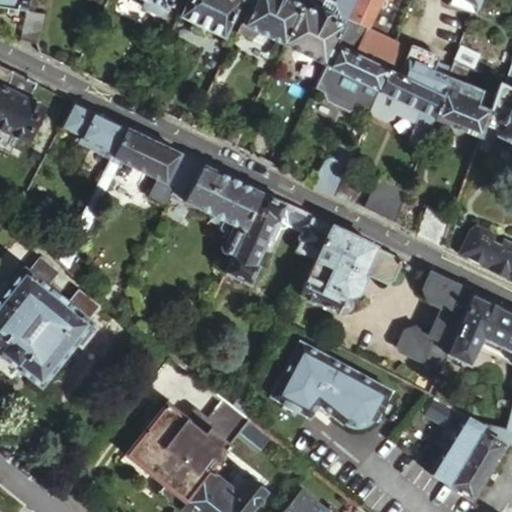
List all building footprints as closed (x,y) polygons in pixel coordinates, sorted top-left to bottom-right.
[(0,0),(0,5),(17,9),(18,5),(26,7),(27,0),(0,0)] [(140,0),(144,1),(141,6),(142,9),(158,17),(161,16),(163,10),(166,11),(170,0),(140,0)] [(240,0),(186,0),(178,17),(223,37),(240,0)] [(251,0),(236,32),(249,38),(257,37),(259,33),(283,45),(303,4),(294,0),(251,0)] [(355,0),(336,0),(334,4),(326,0),(322,0),(319,7),(313,4),(311,8),(303,4),(283,45),(324,64),(334,44),(348,16),(355,0)] [(445,0),(444,3),(469,13),(474,0),(473,0),(445,0)] [(464,27),(469,13),(444,3),(440,18),(464,27)] [(42,14),(26,10),(25,13),(20,40),(37,44),(42,14)] [(334,44),(383,68),(393,42),(367,28),(368,26),(348,16),(334,44)] [(383,68),(389,71),(440,95),(449,70),(434,63),(393,42),(383,68)] [(511,42),(498,82),(501,83),(511,88),(511,42)] [(380,91),(389,71),(383,68),(334,44),(324,64),(314,85),(325,90),(333,88),(341,72),(363,83),(359,91),(360,95),(372,101),(376,100),(380,91)] [(449,70),(440,95),(433,117),(450,124),(450,125),(460,130),(461,129),(478,137),(482,125),(498,82),(489,78),(484,92),(462,81),(466,67),(452,60),(449,70)] [(0,94),(11,72),(0,66),(0,94)] [(433,117),(440,95),(389,71),(380,91),(419,111),(409,141),(410,146),(421,151),(433,117)] [(11,72),(0,94),(0,128),(25,141),(43,105),(29,98),(36,84),(11,72)] [(511,88),(501,83),(498,82),(482,125),(495,131),(493,135),(511,144),(511,88)] [(126,127),(71,101),(63,117),(59,127),(77,136),(97,146),(112,153),(126,127)] [(188,157),(126,127),(112,153),(94,186),(56,261),(61,266),(64,269),(103,194),(102,193),(119,160),(156,177),(147,194),(166,203),(174,186),(182,169),(188,157)] [(77,136),(75,140),(95,150),(97,146),(77,136)] [(335,195),(342,180),(354,152),(339,144),(331,158),(325,155),(310,183),(335,195)] [(227,176),(188,157),(182,169),(174,186),(227,212),(224,219),(225,223),(232,226),(226,241),(237,246),(246,226),(260,192),(227,176)] [(360,189),(342,180),(335,195),(353,204),(360,189)] [(366,210),(396,225),(406,194),(378,181),(366,210)] [(246,226),(237,246),(225,274),(250,285),(259,266),(256,265),(263,248),(264,248),(268,239),(267,238),(276,219),(278,220),(279,220),(285,204),(260,192),(246,226)] [(285,204),(279,220),(302,230),(304,226),(306,225),(308,225),(312,216),(300,211),(285,204)] [(416,234),(439,245),(449,215),(426,207),(416,234)] [(319,250),(330,225),(312,216),(308,225),(306,225),(304,226),(302,230),(298,237),(300,241),(319,250)] [(457,254),(511,279),(511,249),(488,238),(491,233),(474,224),(471,230),(469,229),(457,254)] [(403,260),(330,225),(319,250),(298,298),(338,316),(339,313),(340,314),(342,314),(346,313),(348,312),(350,310),(351,305),(352,303),(351,301),(350,298),(349,297),(347,295),(346,294),(355,291),(360,279),(371,276),(386,283),(394,280),(403,260)] [(0,294),(0,354),(16,367),(40,386),(75,343),(81,348),(97,328),(90,323),(92,321),(22,266),(0,294)] [(74,279),(64,269),(61,266),(51,276),(64,289),(74,279)] [(511,312),(471,293),(450,341),(443,357),(468,369),(478,349),(481,342),(498,351),(501,350),(502,346),(511,350),(511,312)] [(155,379),(171,359),(169,357),(166,355),(143,336),(126,356),(155,379)] [(171,359),(184,369),(189,356),(196,342),(185,336),(183,342),(177,347),(169,357),(171,359)] [(478,349),(511,364),(511,350),(502,346),(501,350),(498,351),(481,342),(478,349)] [(372,426),(390,394),(299,344),(269,398),(307,419),(318,407),(344,431),(350,434),(357,435),(360,434),(366,431),(370,429),(372,426)] [(0,367),(10,375),(16,367),(0,354),(0,367)] [(189,356),(184,369),(199,381),(203,371),(198,369),(201,361),(189,356)] [(251,423),(246,419),(235,410),(224,401),(209,420),(198,411),(194,411),(187,419),(168,403),(127,454),(164,484),(162,488),(159,491),(161,492),(159,496),(158,500),(158,504),(161,508),(163,510),(167,511),(174,511),(179,507),(180,509),(194,492),(210,473),(232,447),(251,423)] [(235,410),(246,419),(251,409),(239,402),(235,410)] [(462,416),(436,403),(426,419),(440,426),(446,417),(457,424),(427,477),(471,501),(506,442),(484,428),(462,416)] [(484,428),(506,442),(511,444),(511,429),(482,425),(462,416),(484,428)] [(251,423),(232,447),(259,469),(279,445),(251,423)] [(180,509),(184,511),(251,511),(267,494),(249,479),(246,482),(238,476),(229,487),(210,473),(194,492),(180,509)] [(340,511),(331,504),(326,511),(298,490),(279,511),(340,511)]
